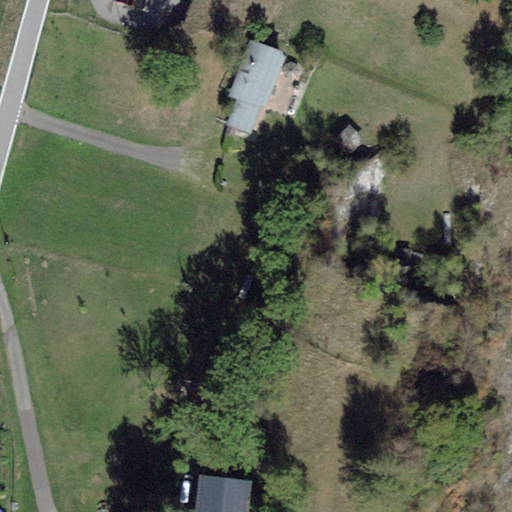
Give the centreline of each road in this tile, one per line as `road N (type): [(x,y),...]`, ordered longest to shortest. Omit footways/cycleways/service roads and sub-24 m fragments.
road 1 (unclassified): [(0,292),(49,511)]
road 2 (tertiary): [(38,0),(0,146)]
